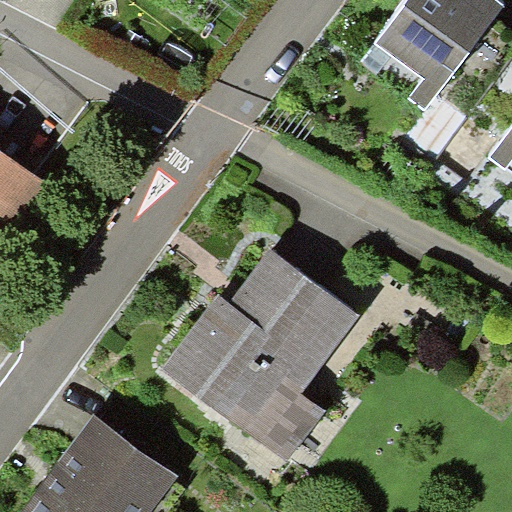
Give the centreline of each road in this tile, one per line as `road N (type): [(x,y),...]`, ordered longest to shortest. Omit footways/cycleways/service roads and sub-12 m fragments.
road 1 (residential): [(0,416),(215,134)]
road 2 (residential): [(511,284),(215,134)]
road 3 (residential): [(215,134),(0,29)]
road 4 (residential): [(215,134),(314,0)]
